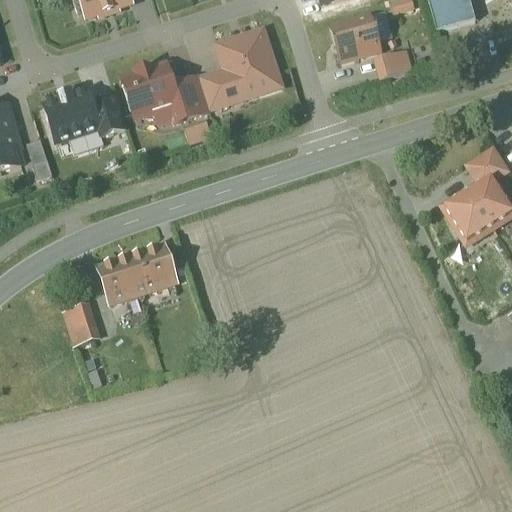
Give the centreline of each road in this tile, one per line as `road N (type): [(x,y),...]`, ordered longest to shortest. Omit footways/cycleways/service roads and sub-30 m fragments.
road 1 (tertiary): [(0,294),(78,243),(333,158)]
road 2 (residential): [(54,70),(274,0)]
road 3 (tertiary): [(333,158),(511,100)]
road 4 (residential): [(333,158),(287,0)]
